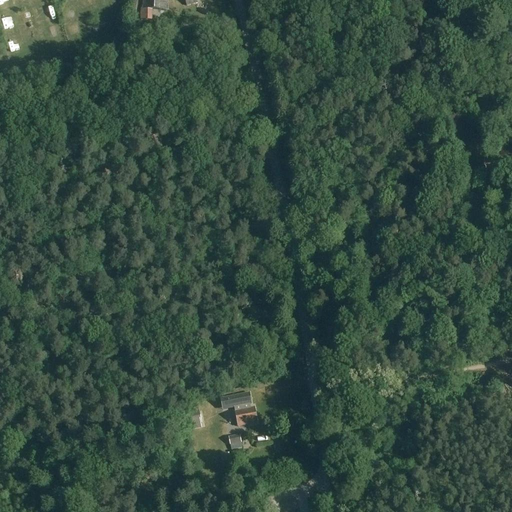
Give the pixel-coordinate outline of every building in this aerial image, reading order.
[(142,0),(142,9),(152,10),(153,10),(168,11),(168,0),(142,0)] [(235,407),(236,411),(235,411),(238,427),(256,424),(253,408),(250,409),(249,405),(251,404),(249,393),(220,399),(222,410),(235,407)] [(186,414),(188,425),(188,429),(202,427),(200,411),(186,414)] [(239,436),(229,437),(230,452),(238,448),(237,444),(240,444),(239,436)] [(222,468),(231,467),(229,454),(220,455),(222,468)]
